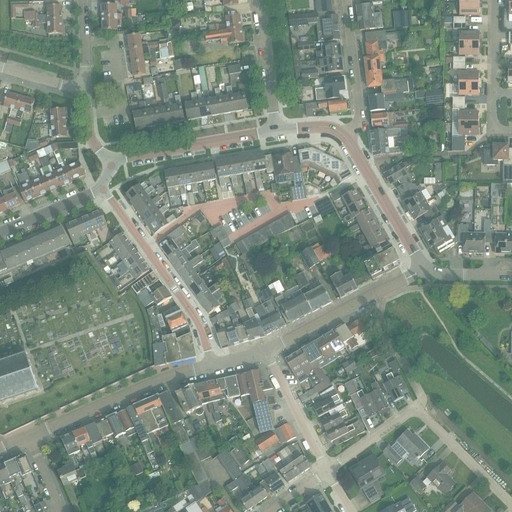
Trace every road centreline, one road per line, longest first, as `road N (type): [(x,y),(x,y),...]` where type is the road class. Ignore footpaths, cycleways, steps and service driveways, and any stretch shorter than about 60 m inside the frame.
road 1 (residential): [(511,505),(420,413),(327,472)]
road 2 (unclassified): [(102,187),(198,318),(217,365)]
road 3 (tertiary): [(30,438),(217,365)]
road 4 (residential): [(110,161),(275,130)]
road 5 (residential): [(345,137),(424,269)]
road 6 (residential): [(345,0),(358,117),(345,137)]
road 7 (residential): [(87,115),(124,109),(113,41),(84,43)]
road 8 (residential): [(327,472),(263,353)]
road 9 (tertiary): [(263,353),(379,290)]
road 10 (residential): [(275,130),(258,0)]
